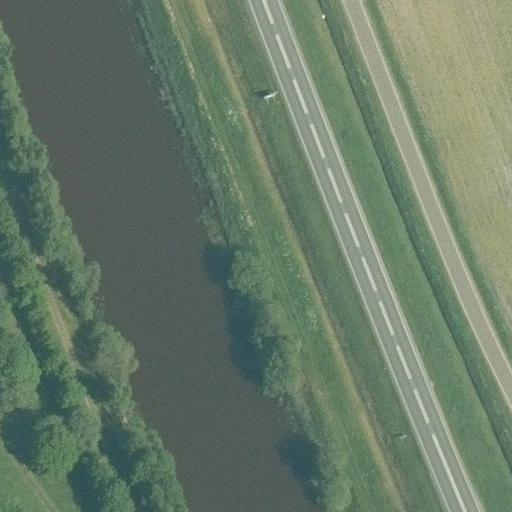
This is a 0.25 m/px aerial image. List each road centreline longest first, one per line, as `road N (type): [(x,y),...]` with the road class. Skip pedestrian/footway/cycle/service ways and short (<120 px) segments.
road 1 (trunk): [(465,511),(264,0)]
road 2 (unclassified): [(511,395),(355,0)]
